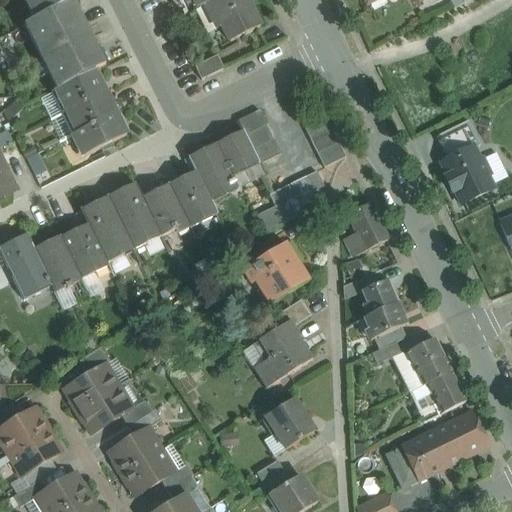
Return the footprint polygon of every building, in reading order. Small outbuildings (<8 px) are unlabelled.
[(28,0),(16,0),(13,2),(24,23),(37,16),(28,0)] [(30,0),(40,19),(74,3),(78,0),(30,0)] [(193,0),(199,10),(209,5),(218,0),(193,0)] [(258,30),(243,0),(218,0),(209,5),(229,44),(258,30)] [(40,19),(30,24),(62,89),(94,73),(105,67),(74,3),(40,19)] [(216,57),(194,68),(201,82),(223,71),(216,57)] [(62,89),(55,92),(66,113),(105,94),(94,73),(62,89)] [(105,94),(66,113),(77,135),(115,116),(105,94)] [(267,127),(259,112),(238,123),(243,133),(245,137),(267,127)] [(77,135),(74,136),(84,158),(126,137),(115,116),(77,135)] [(324,116),(303,127),(310,141),(331,130),(324,116)] [(267,127),(245,137),(252,152),(274,141),(267,127)] [(331,130),(310,141),(317,155),(339,144),(331,130)] [(243,133),(188,159),(195,174),(210,204),(239,190),(233,178),(259,165),(252,152),(245,137),(243,133)] [(274,141),(252,152),(259,165),(259,166),(281,155),(274,141)] [(339,144),(317,155),(324,169),(346,159),(339,144)] [(479,163),(473,149),(443,164),(443,170),(447,179),(445,180),(452,194),(454,193),(461,206),(493,190),(487,177),(489,176),(482,161),(479,163)] [(36,176),(46,171),(35,151),(25,157),(36,176)] [(0,193),(12,188),(0,163),(0,193)] [(316,173),(306,179),(318,204),(327,199),(327,198),(328,196),(316,173)] [(195,174),(169,187),(187,226),(190,231),(217,217),(210,204),(195,174)] [(306,179),(272,195),(287,224),(318,204),(306,179)] [(142,201),(134,186),(108,200),(134,253),(161,239),(142,201)] [(187,226),(169,187),(142,201),(161,239),(187,226)] [(134,253),(108,200),(80,213),(86,226),(87,226),(107,266),(134,253)] [(369,207),(349,217),(358,236),(366,252),(386,241),(369,207)] [(511,219),(500,224),(509,247),(511,251),(511,250),(511,219)] [(86,226),(60,239),(81,281),(108,268),(107,266),(87,226),(86,226)] [(358,236),(345,242),(353,258),(366,252),(358,236)] [(27,238),(0,251),(0,253),(24,302),(51,289),(33,252),(34,252),(27,238)] [(34,252),(33,252),(51,289),(54,295),(81,281),(60,239),(34,252)] [(306,282),(284,247),(286,246),(285,245),(254,265),(243,272),(244,274),(252,286),(257,282),(271,305),(268,307),(269,308),(309,282),(308,281),(306,282)] [(248,255),(226,269),(233,281),(244,274),(243,272),(254,265),(248,255)] [(362,261),(344,268),(350,283),(368,275),(362,261)] [(380,273),(361,281),(362,282),(366,292),(385,284),(380,273)] [(362,282),(343,290),(344,301),(362,293),(366,292),(362,282)] [(366,292),(362,293),(368,305),(364,307),(368,318),(364,320),(365,321),(396,308),(395,306),(395,307),(385,284),(366,292)] [(301,303),(277,318),(283,327),(290,323),(294,329),(310,318),(301,303)] [(396,308),(365,321),(369,331),(365,332),(370,342),(373,341),(401,329),(404,327),(396,308)] [(301,343),(302,342),(294,329),(290,323),(283,327),(259,343),(270,360),(255,369),(267,389),(312,360),(301,343)] [(401,329),(373,341),(378,352),(395,345),(406,340),(401,329)] [(434,342),(406,355),(422,389),(426,387),(450,376),(434,342)] [(378,352),(372,356),(376,366),(399,355),(395,345),(378,352)] [(100,350),(79,363),(88,377),(103,368),(109,365),(100,350)] [(88,377),(66,391),(79,413),(117,390),(103,368),(88,377)] [(450,376),(426,387),(436,407),(440,416),(466,404),(452,375),(450,376)] [(422,389),(409,395),(419,415),(436,407),(426,387),(422,389)] [(117,390),(79,413),(93,435),(121,418),(131,412),(130,411),(117,390)] [(145,402),(130,411),(131,412),(121,418),(127,429),(152,413),(145,402)] [(293,402),(266,418),(285,450),(314,433),(302,413),(301,414),(293,402)] [(12,406),(0,413),(0,430),(20,419),(12,406)] [(20,419),(0,430),(0,439),(9,456),(47,433),(33,411),(20,419)] [(152,413),(127,429),(134,439),(147,431),(161,422),(155,411),(152,413)] [(471,415),(385,457),(402,491),(488,449),(471,415)] [(134,439),(109,454),(123,476),(160,453),(147,431),(134,439)] [(47,433),(9,456),(23,478),(50,461),(60,455),(47,433)] [(160,453),(123,476),(136,498),(161,483),(174,475),(160,453)] [(23,478),(22,478),(29,489),(40,482),(57,472),(50,461),(23,478)] [(277,461),(257,474),(264,486),(265,486),(285,473),(277,461)] [(186,467),(174,475),(161,483),(167,493),(191,478),(193,477),(186,467)] [(285,473),(265,486),(271,496),(291,483),(285,473)] [(47,492),(36,499),(44,511),(63,511),(87,498),(73,476),(47,492)] [(271,496),(270,496),(279,511),(305,511),(317,504),(300,477),(291,483),(271,496)] [(191,478),(167,493),(173,504),(184,497),(184,498),(198,489),(191,478)] [(29,489),(13,499),(20,510),(36,499),(47,492),(40,482),(29,489)] [(173,504),(160,511),(193,511),(184,498),(184,497),(173,504)] [(393,511),(386,497),(357,511),(393,511)] [(95,511),(87,498),(63,511),(95,511)]
